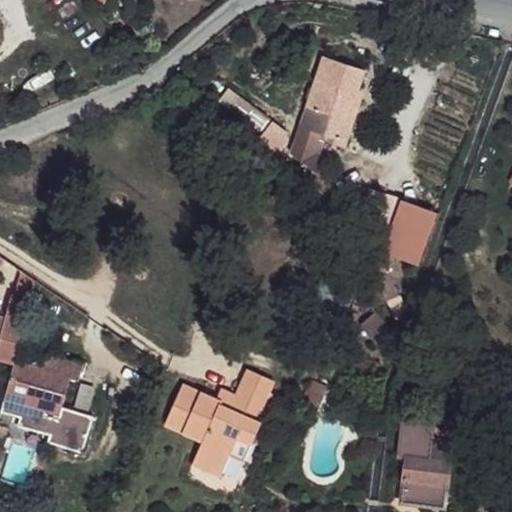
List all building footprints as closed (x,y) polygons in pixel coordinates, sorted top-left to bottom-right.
[(366,73),(327,60),(297,155),(322,179),(331,167),(322,157),(329,139),(349,144),(365,95),(358,93),(366,73)] [(179,113),(194,100),(186,93),(172,104),(179,113)] [(404,203),(374,192),(369,215),(395,227),(404,203)] [(0,351),(13,355),(15,349),(16,346),(24,317),(31,294),(13,289),(7,312),(0,309),(0,351)] [(41,357),(15,349),(13,355),(0,401),(0,409),(19,415),(16,424),(48,433),(46,440),(82,450),(92,413),(61,404),(69,375),(77,378),(81,362),(43,351),(41,357)] [(220,398),(187,384),(169,423),(207,441),(196,464),(224,476),(234,454),(242,436),(256,442),(265,422),(260,420),(278,380),(252,368),(240,395),(225,389),(220,398)] [(432,406),(407,404),(403,436),(407,440),(406,497),(455,501),(456,439),(449,439),(450,425),(433,423),(432,406)] [(256,442),(242,436),(234,454),(248,460),(256,442)]
